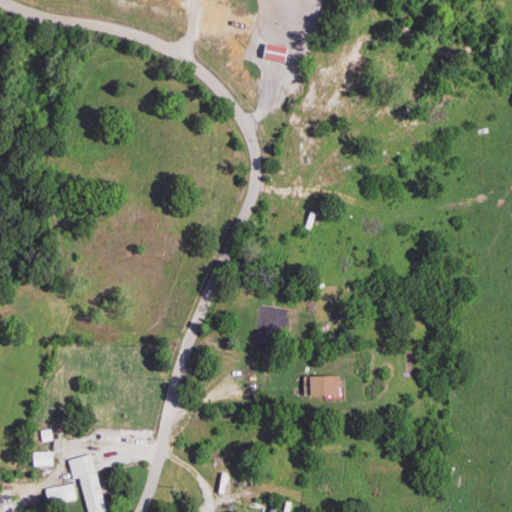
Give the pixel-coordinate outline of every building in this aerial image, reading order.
[(281,63),(283,48),(262,44),(259,60),(281,63)] [(303,378),(303,398),(336,398),(336,378),(303,378)] [(30,467),(48,467),(48,454),(30,454),(30,467)] [(76,479),(83,511),(100,511),(88,455),(65,461),(69,481),(76,479)] [(75,500),(71,484),(41,491),(44,507),(75,500)]
